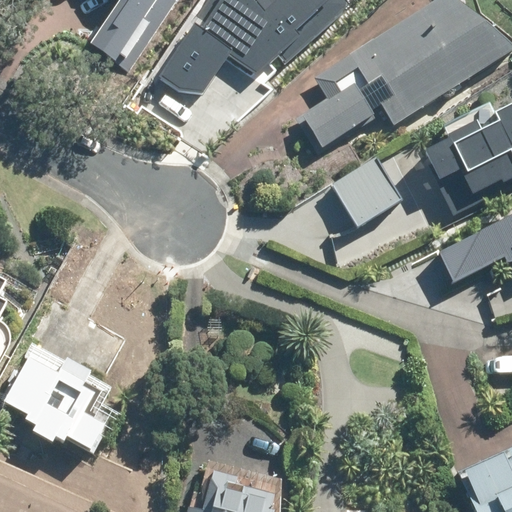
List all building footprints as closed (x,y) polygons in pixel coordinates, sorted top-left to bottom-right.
[(113,0),(86,42),(111,59),(123,42),(128,45),(143,22),(138,19),(145,8),(162,20),(175,0),(113,0)] [(204,0),(157,72),(181,88),(204,90),(229,54),(257,73),(279,54),(285,61),(351,3),(348,0),(204,0)] [(510,46),(450,0),(432,0),(310,77),(323,98),(292,118),(316,155),(341,139),(338,133),(368,114),(366,110),(379,103),(391,122),(510,46)] [(479,201),(473,189),(495,178),(497,181),(511,173),(511,94),(509,90),(437,127),(442,137),(418,149),(452,215),(479,201)] [(338,192),(317,197),(322,215),(343,208),(338,192)] [(511,212),(437,250),(453,279),(502,254),(504,259),(511,257),(511,212)] [(0,400),(22,413),(19,417),(29,422),(26,429),(44,440),(48,434),(57,439),(60,435),(82,448),(97,423),(85,416),(98,393),(105,397),(109,389),(83,374),(85,370),(63,356),(60,362),(27,343),(20,354),(24,356),(0,398),(0,400)] [(511,511),(511,466),(508,458),(511,456),(511,443),(452,471),(470,511),(511,511)] [(90,468),(82,483),(95,489),(103,474),(90,468)] [(266,511),(267,509),(263,508),(267,493),(230,484),(232,476),(209,470),(207,479),(204,478),(200,495),(190,493),(184,511),(266,511)]
